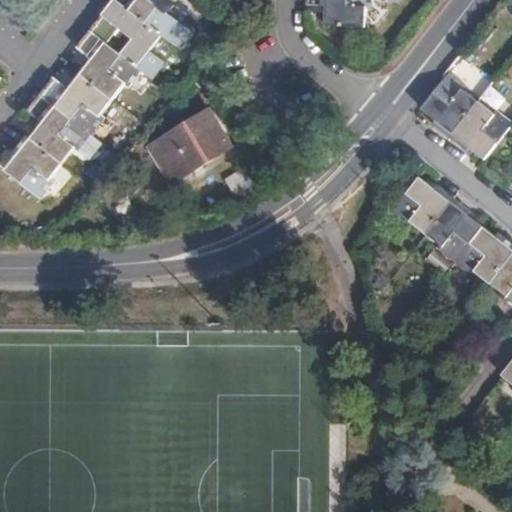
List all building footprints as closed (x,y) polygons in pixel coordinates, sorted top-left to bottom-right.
[(163,36),(117,0),(115,0),(91,31),(107,44),(119,29),(133,40),(122,55),(143,72),(153,80),(166,64),(151,52),(163,36)] [(194,29),(172,11),(176,6),(168,0),(167,0),(161,8),(150,0),(117,0),(163,36),(183,51),(198,32),(194,29)] [(372,11),(372,0),(307,0),(307,7),(327,8),(326,27),(366,30),(367,11),(372,11)] [(143,72),(122,55),(107,44),(91,31),(78,48),(93,61),(81,76),(113,101),(125,86),(129,89),(143,72)] [(202,69),(177,97),(187,106),(212,79),(202,69)] [(450,139),(479,104),(463,92),(466,88),(450,75),(448,78),(422,111),(437,123),(434,126),(450,139)] [(113,101),(81,76),(70,91),(55,79),(41,96),(92,136),(106,119),(101,115),(113,101)] [(31,140),(63,165),(75,149),(79,152),(92,136),(41,96),(28,113),(43,125),(31,140)] [(493,116),(479,104),(450,139),(467,153),(471,149),(486,161),(505,136),(511,127),(511,123),(496,112),(493,116)] [(172,186),(232,150),(210,112),(150,148),(172,186)] [(63,165),(31,140),(28,137),(15,154),(19,157),(7,172),(19,181),(23,184),(43,200),(56,183),(51,179),(63,165)] [(227,180),(240,204),(267,188),(256,166),(227,180)] [(412,225),(427,237),(455,202),(438,188),(435,191),(422,181),(421,179),(392,215),(409,228),(412,225)] [(440,253),(457,265),(485,230),(470,218),(472,215),(455,202),(427,237),(443,249),(440,253)] [(476,275),(492,287),(511,261),(511,246),(502,238),(499,241),(485,230),(457,265),(473,278),(476,275)] [(503,302),(511,308),(511,261),(492,287),(506,299),(503,302)] [(511,365),(503,377),(511,384),(511,365)]
